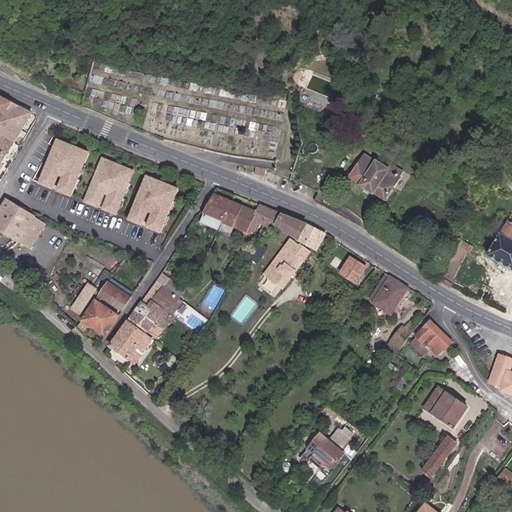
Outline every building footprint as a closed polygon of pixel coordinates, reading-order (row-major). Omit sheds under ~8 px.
[(0,170),(32,114),(0,96),(0,170)] [(86,165),(91,153),(60,141),(55,152),(58,153),(55,161),(52,160),(43,183),(56,188),(64,169),(69,171),(61,191),(74,196),(83,173),(81,172),(84,164),(86,165)] [(388,168),(368,155),(354,177),(389,200),(407,172),(391,162),(388,168)] [(131,183),(136,172),(105,159),(100,171),(102,172),(99,180),(97,179),(87,202),(100,207),(108,188),(113,190),(105,209),(118,214),(128,192),(125,191),(129,182),(131,183)] [(268,171),(258,168),(257,175),(267,177),(268,171)] [(175,201),(180,189),(149,177),(145,189),(147,190),(144,198),(141,197),(132,220),(145,225),(153,205),(158,207),(150,227),(163,232),(172,209),(170,208),(173,200),(175,201)] [(226,221),(235,202),(217,194),(204,223),(222,231),(226,221)] [(32,251),(49,224),(9,199),(0,214),(0,253),(4,256),(20,244),(32,251)] [(235,202),(226,221),(252,232),(254,227),(260,213),(235,202)] [(275,224),(278,226),(283,214),(263,205),(260,213),(254,227),(262,231),(264,225),(273,229),(275,224)] [(322,252),(329,234),(283,214),(278,226),(322,252)] [(511,222),(510,221),(490,257),(511,268),(511,222)] [(293,240),(267,277),(285,291),(313,253),(303,246),(302,247),(293,240)] [(461,243),(442,281),(454,287),(473,249),(461,243)] [(370,268),(355,258),(344,274),(362,285),(364,282),(361,281),(370,268)] [(129,322),(149,336),(166,312),(172,315),(189,290),(166,273),(129,322)] [(411,288),(392,277),(376,304),(394,315),(411,288)] [(125,308),(132,298),(110,283),(101,297),(86,320),(108,334),(121,314),(101,301),(105,295),(125,308)] [(83,314),(99,289),(92,285),(76,309),(83,314)] [(443,355),(456,342),(434,321),(426,330),(413,343),(427,356),(435,348),(443,355)] [(156,341),(149,336),(129,322),(111,348),(137,366),(156,341)] [(391,346),(401,353),(415,333),(406,326),(391,346)] [(201,334),(195,331),(190,341),(196,344),(201,334)] [(511,357),(503,354),(493,383),(506,388),(505,390),(511,392),(511,357)] [(405,388),(417,371),(409,365),(397,383),(405,388)] [(442,387),(427,407),(455,428),(470,408),(442,387)] [(318,455),(335,468),(347,453),(323,435),(306,457),(313,462),(318,455)] [(459,445),(450,439),(425,472),(434,478),(459,445)]
